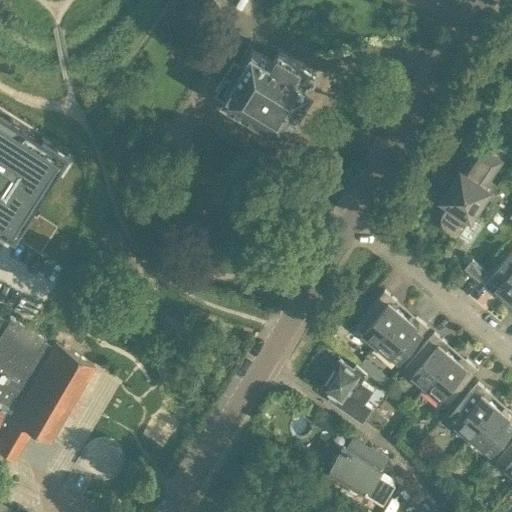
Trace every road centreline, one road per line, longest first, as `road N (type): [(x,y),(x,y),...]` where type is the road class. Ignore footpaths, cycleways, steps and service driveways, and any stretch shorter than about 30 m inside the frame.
road 1 (residential): [(173,511),(352,218)]
road 2 (residential): [(352,218),(469,27)]
road 3 (residential): [(511,355),(352,218)]
